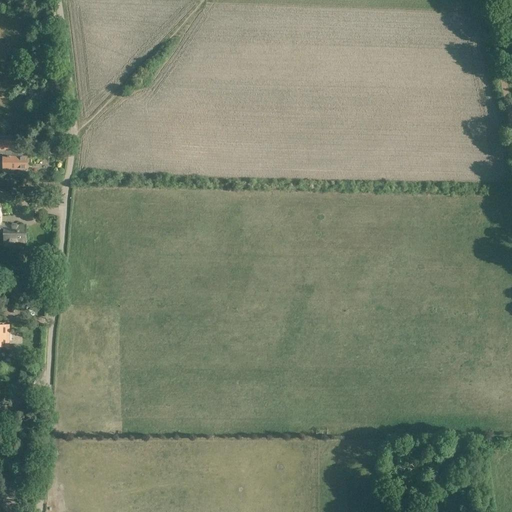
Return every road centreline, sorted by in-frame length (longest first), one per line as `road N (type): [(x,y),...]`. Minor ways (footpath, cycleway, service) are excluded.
road 1 (unclassified): [(39,511),(74,135),(58,0)]
road 2 (track): [(74,135),(197,0)]
